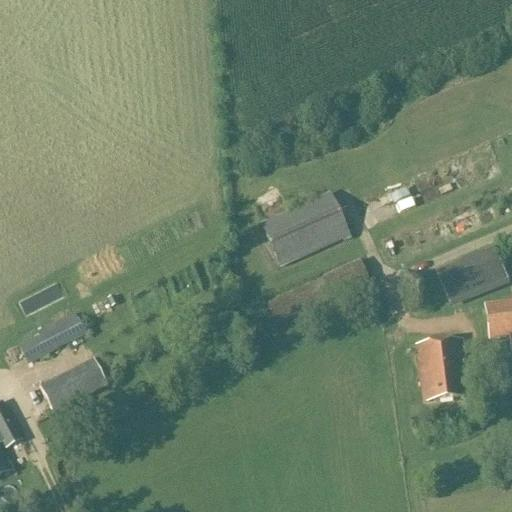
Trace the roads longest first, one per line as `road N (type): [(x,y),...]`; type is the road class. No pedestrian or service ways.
road 1 (unclassified): [(398,353),(397,295),(410,277),(511,231)]
road 2 (track): [(419,511),(398,353)]
